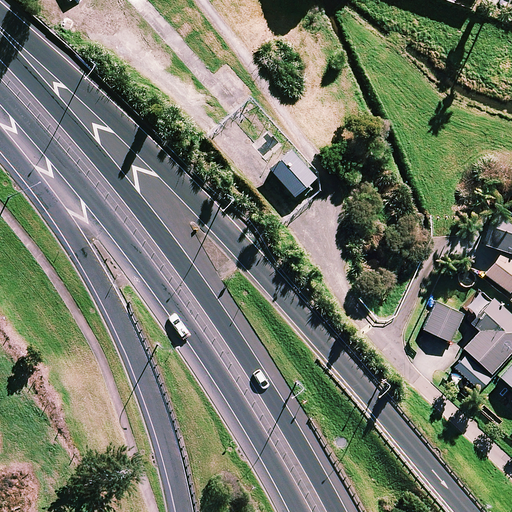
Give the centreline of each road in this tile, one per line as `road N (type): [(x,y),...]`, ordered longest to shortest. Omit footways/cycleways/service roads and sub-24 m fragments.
road 1 (trunk): [(0,12),(233,237),(471,511)]
road 2 (trunk): [(0,41),(98,151),(193,278),(340,511)]
road 3 (trunk): [(297,511),(163,287),(64,153),(0,84)]
road 4 (trunk): [(185,511),(134,346),(81,249),(0,138)]
road 5 (residential): [(511,467),(385,349),(437,248)]
